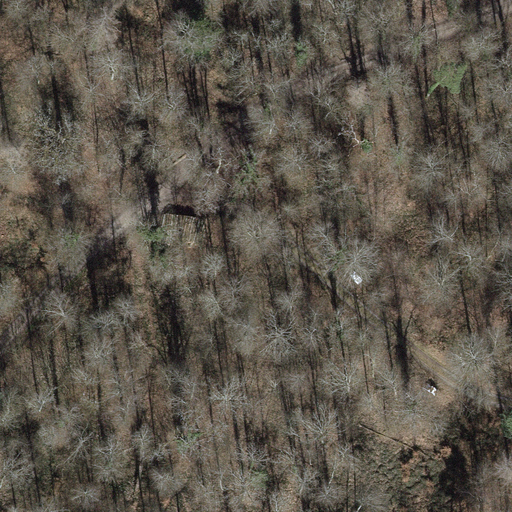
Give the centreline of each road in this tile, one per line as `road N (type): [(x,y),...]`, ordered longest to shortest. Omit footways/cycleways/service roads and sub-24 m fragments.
road 1 (track): [(511,400),(473,392),(259,216),(215,202),(152,200),(61,279),(0,351)]
road 2 (track): [(152,200),(267,106),(329,71),(511,0)]
